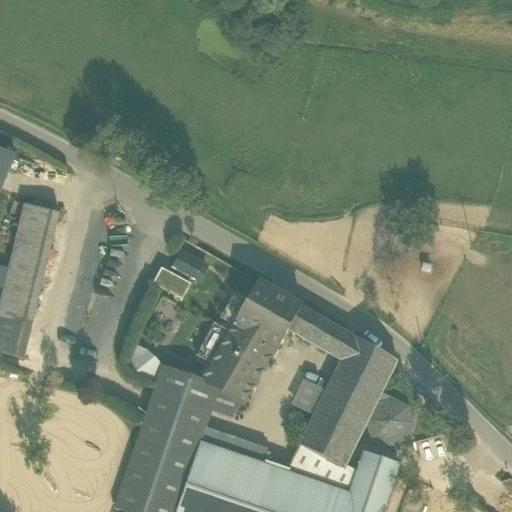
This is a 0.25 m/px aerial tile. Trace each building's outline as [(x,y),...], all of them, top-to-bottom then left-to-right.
[(0,191),(15,156),(0,150),(0,191)] [(24,206),(0,304),(0,354),(24,360),(31,331),(59,214),(24,206)] [(205,268),(182,254),(174,268),(198,281),(205,268)] [(145,315),(156,287),(147,283),(136,311),(145,315)] [(258,283),(233,326),(275,350),(277,350),(288,331),(301,308),(258,283)] [(288,331),(325,354),(340,330),(301,308),(288,331)] [(195,356),(210,366),(229,333),(213,324),(195,356)] [(275,350),(233,326),(229,333),(210,366),(201,382),(200,383),(240,405),(242,406),(275,350)] [(325,354),(341,362),(353,337),(340,330),(325,354)] [(343,470),(367,423),(375,406),(397,362),(353,337),(341,362),(299,446),(343,470)] [(127,365),(150,376),(158,358),(135,347),(127,365)] [(162,367),(153,392),(209,412),(231,419),(240,405),(200,383),(201,382),(194,378),(162,367)] [(114,510),(119,511),(176,511),(200,443),(198,443),(203,431),(209,412),(153,392),(114,510)] [(390,401),(375,406),(367,423),(372,438),(373,439),(386,446),(388,446),(403,442),(404,440),(411,426),(412,424),(407,410),(405,408),(392,401),(390,401)] [(270,454),(203,431),(198,443),(200,443),(266,466),(270,454)] [(266,466),(200,443),(176,511),(382,511),(398,465),(364,453),(356,477),(350,495),(286,473),(266,466)] [(299,446),(286,473),(350,495),(356,477),(343,470),(299,446)]
